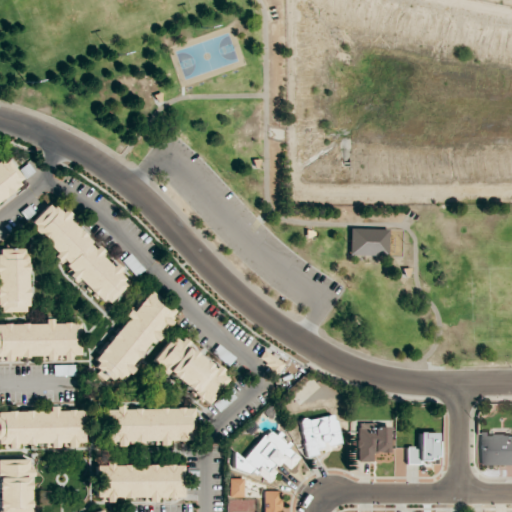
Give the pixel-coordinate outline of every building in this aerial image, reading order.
[(0,159),(0,198),(23,181),(4,156),(0,159)] [(30,221),(56,253),(53,255),(61,265),(63,263),(78,281),(81,279),(104,305),(128,285),(117,272),(118,272),(99,250),(97,251),(63,210),(59,213),(51,204),(30,221)] [(386,256),(387,229),(349,228),(349,255),(386,256)] [(0,312),(28,312),(27,249),(0,248),(0,312)] [(134,367),(176,311),(148,291),(130,315),(129,314),(93,363),(100,368),(96,374),(105,380),(107,378),(115,384),(123,373),(128,377),(134,368),(134,367)] [(73,322),(53,323),(0,323),(0,360),(13,361),(13,356),(41,356),(41,359),(80,358),(79,341),(73,341),(73,322)] [(151,363),(208,404),(227,379),(220,374),(223,370),(216,365),(215,366),(171,335),(151,363)] [(259,362),(279,373),(285,363),(264,352),(259,362)] [(83,410),(57,411),(57,406),(49,406),(49,411),(0,412),(0,441),(2,442),(3,447),(45,445),(45,447),(84,446),(83,410)] [(190,407),(114,408),(114,410),(106,410),(107,444),(124,444),(123,441),(155,441),(155,443),(191,442),(190,407)] [(299,421),(306,454),(341,447),(334,414),(299,421)] [(372,462),(372,452),(388,452),(388,427),(372,427),(372,423),(357,423),(357,461),(372,462)] [(242,460),(236,454),(230,461),(249,478),(254,472),(267,484),(276,475),(271,470),(279,461),(288,470),(299,458),(288,447),(290,445),(271,428),(242,460)] [(406,464),(426,464),(426,458),(437,458),(436,432),(418,432),(418,446),(406,447),(406,464)] [(511,434),(490,435),(490,432),(480,432),(481,465),(511,465),(511,434)] [(0,511),(27,511),(28,470),(27,459),(0,459),(0,511)] [(182,466),(112,464),(112,461),(104,460),(104,467),(96,467),(95,500),(111,501),(111,498),(182,499),(182,466)] [(243,479),(228,478),(228,497),(242,497),(243,479)] [(278,511),(279,490),(264,490),(263,511),(278,511)]
